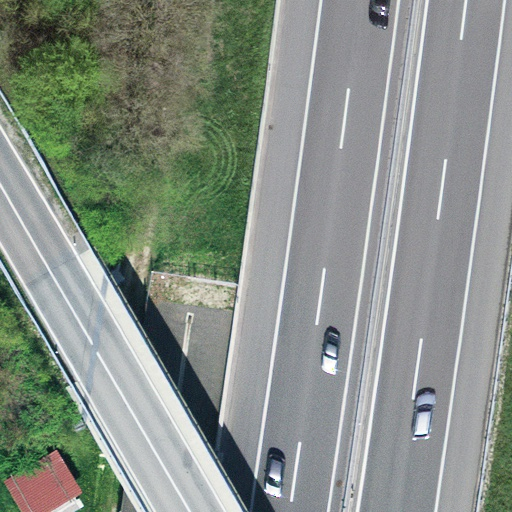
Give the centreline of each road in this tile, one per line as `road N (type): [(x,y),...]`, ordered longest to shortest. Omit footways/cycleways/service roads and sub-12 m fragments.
road 1 (motorway): [(395,511),(465,0)]
road 2 (motorway): [(359,0),(289,511)]
road 3 (secondary): [(189,511),(0,184)]
